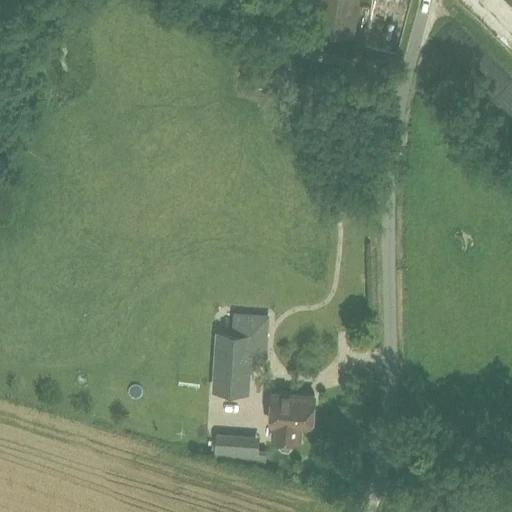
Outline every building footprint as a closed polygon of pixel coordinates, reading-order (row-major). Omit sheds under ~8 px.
[(316,0),(314,33),(356,39),(359,0),(316,0)] [(266,317),(236,315),(235,334),(220,333),(216,388),(246,390),(249,353),(264,354),(266,317)] [(293,441),(299,441),(300,424),(312,425),(313,394),(273,392),(271,423),(274,423),(273,439),(280,440),(279,444),(283,449),(288,449),(292,445),(293,441)] [(242,461),(244,434),(217,432),(215,459),(242,461)] [(259,449),(258,462),(265,463),(266,450),(259,449)]
